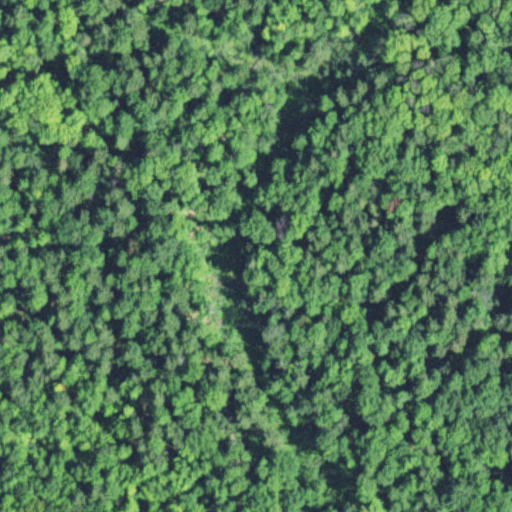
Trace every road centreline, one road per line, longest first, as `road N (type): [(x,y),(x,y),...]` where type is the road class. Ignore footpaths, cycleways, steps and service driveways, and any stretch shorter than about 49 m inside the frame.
road 1 (track): [(381,511),(291,406),(237,292),(311,99),(403,0)]
road 2 (track): [(137,0),(154,20),(311,99)]
